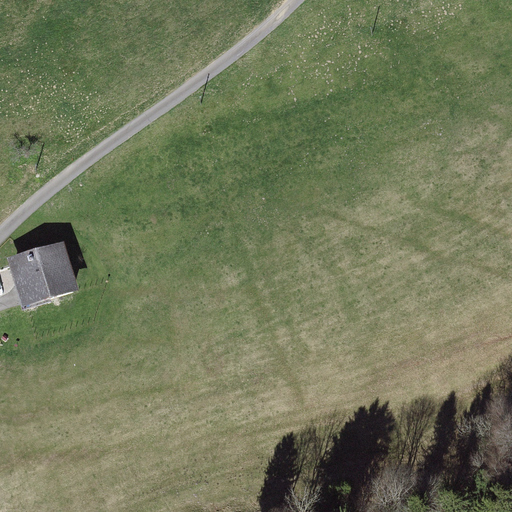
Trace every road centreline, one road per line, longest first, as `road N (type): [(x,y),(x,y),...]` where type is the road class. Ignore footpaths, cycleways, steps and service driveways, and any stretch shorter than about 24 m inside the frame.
road 1 (track): [(0,416),(77,394),(228,240),(425,131),(511,93)]
road 2 (unclassified): [(0,235),(293,0)]
